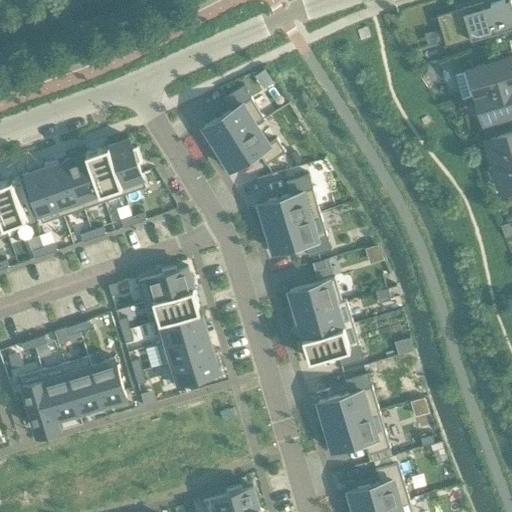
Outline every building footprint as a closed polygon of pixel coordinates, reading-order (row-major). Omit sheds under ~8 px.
[(464,12),(443,18),(450,42),(445,44),(446,45),(511,25),(511,0),(502,0),(484,5),(483,1),(463,8),(464,12)] [(462,98),(475,94),(511,83),(511,55),(474,67),(474,68),(468,70),(456,74),(462,98)] [(231,108),(204,125),(217,147),(265,117),(244,83),(224,96),(231,108)] [(511,83),(475,94),(483,118),(488,117),(489,118),(511,110),(511,83)] [(265,117),(217,147),(231,168),(258,151),(266,163),(286,150),(277,137),(269,142),(257,123),(265,118),(265,117)] [(492,151),(486,153),(489,165),(511,158),(511,131),(488,139),(492,151)] [(130,136),(108,144),(125,193),(146,186),(138,161),(142,160),(137,145),(133,147),(130,136)] [(108,144),(88,151),(105,200),(125,193),(108,144)] [(88,151),(67,158),(84,207),(105,200),(88,151)] [(57,157),(46,161),(64,214),(84,207),(67,158),(58,161),(57,157)] [(511,185),(511,158),(489,165),(493,178),(499,176),(503,189),(511,185)] [(46,165),(25,172),(42,221),(64,214),(46,161),(44,162),(46,165)] [(291,193),(259,202),(267,226),(320,210),(309,172),(286,179),(291,193)] [(12,177),(0,181),(0,210),(8,233),(9,233),(7,229),(28,221),(12,177)] [(320,210),(267,226),(274,250),(305,241),(309,255),(332,248),(320,210)] [(144,211),(133,215),(135,222),(147,218),(144,211)] [(133,215),(121,219),(124,226),(135,222),(133,215)] [(103,225),(92,229),(94,236),(106,233),(103,225)] [(92,229),(80,233),(83,240),(94,236),(92,229)] [(55,242),(43,246),(46,253),(58,249),(55,242)] [(43,246),(32,249),(35,257),(46,253),(43,246)] [(6,258),(0,260),(0,269),(9,266),(6,258)] [(324,258),(313,261),(315,269),(327,266),(324,258)] [(163,272),(138,279),(144,301),(194,286),(188,264),(178,268),(176,263),(162,268),(163,272)] [(335,276),(289,290),(297,314),(347,299),(346,298),(342,299),(335,276)] [(116,281),(108,283),(112,295),(120,293),(116,281)] [(194,286),(144,301),(145,302),(154,299),(159,318),(155,319),(155,320),(201,307),(194,286)] [(387,287),(375,290),(378,298),(389,295),(387,287)] [(347,299),(297,314),(304,337),(354,322),(347,299)] [(201,307),(155,320),(161,340),(156,341),(157,342),(207,328),(201,307)] [(127,316),(119,319),(122,330),(130,328),(127,316)] [(89,318),(78,322),(81,330),(92,326),(89,318)] [(78,322),(55,330),(59,342),(82,335),(81,330),(78,322)] [(354,322),(304,337),(310,358),(337,350),(341,364),(364,357),(354,322)] [(130,328),(122,330),(126,342),(134,339),(130,328)] [(207,328),(157,342),(163,363),(213,348),(207,328)] [(44,334),(33,338),(35,345),(47,342),(44,334)] [(33,338),(21,342),(24,349),(35,345),(33,338)] [(213,348),(163,363),(163,364),(168,363),(174,384),(194,378),(196,382),(210,377),(209,373),(219,370),(213,348)] [(88,354),(65,361),(80,411),(103,404),(88,354)] [(89,354),(88,354),(103,404),(127,397),(115,356),(92,363),(89,354)] [(139,358),(131,360),(135,372),(142,369),(139,358)] [(65,361),(42,368),(57,417),(80,411),(65,361)] [(42,368),(19,375),(34,424),(57,417),(42,368)] [(142,369),(135,372),(138,383),(146,381),(142,369)] [(350,391),(318,400),(326,425),(379,408),(368,370),(346,377),(350,391)] [(234,407),(220,410),(222,420),(236,416),(234,407)] [(390,446),(379,408),(326,425),(326,427),(323,428),(328,446),(332,445),(332,448),(364,439),(368,453),(390,446)] [(432,433),(420,437),(423,444),(434,441),(432,433)] [(380,480),(349,489),(355,511),(360,511),(409,498),(398,459),(376,466),(380,480)] [(228,492),(203,499),(206,511),(238,511),(259,506),(253,484),(242,487),(241,483),(227,487),(228,492)] [(413,511),(409,498),(360,511),(413,511)]
